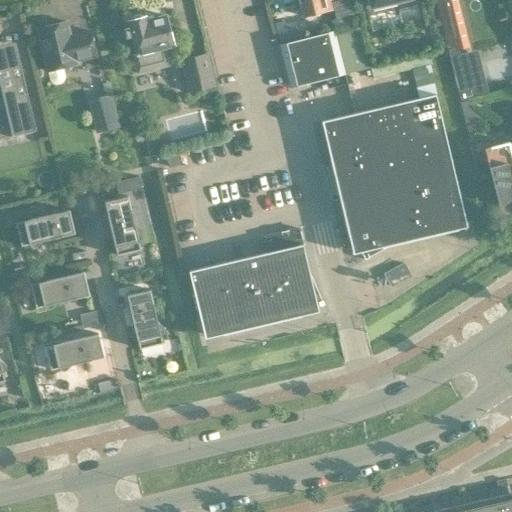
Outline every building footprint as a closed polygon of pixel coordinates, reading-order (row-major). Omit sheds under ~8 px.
[(298,0),(302,17),(331,9),(328,0),(298,0)] [(468,46),(456,0),(443,0),(455,49),(468,46)] [(297,38),(291,13),(273,17),(280,42),(297,38)] [(173,46),(165,16),(146,21),(145,17),(143,18),(139,15),(133,17),(130,21),(128,22),(136,54),(133,55),(137,74),(168,66),(164,49),(173,46)] [(37,29),(47,71),(76,65),(75,62),(96,57),(90,31),(70,36),(66,22),(37,29)] [(344,75),(333,31),(280,45),(279,45),(294,88),(344,75)] [(36,131),(19,62),(15,42),(0,45),(0,110),(5,109),(9,124),(0,125),(0,138),(12,136),(36,131)] [(483,95),(475,63),(459,67),(455,49),(449,51),(453,68),(461,100),(483,95)] [(189,93),(214,86),(207,55),(181,62),(189,93)] [(110,83),(102,85),(105,98),(110,97),(113,96),(110,83)] [(321,121),(344,218),(347,232),(352,254),(360,252),(364,260),(396,244),(466,227),(435,94),(353,114),(321,121)] [(117,126),(110,97),(105,98),(90,102),(97,131),(117,126)] [(471,101),(461,103),(463,114),(474,111),(471,101)] [(143,136),(149,156),(163,152),(158,133),(143,136)] [(511,155),(509,142),(484,148),(499,207),(500,206),(499,201),(511,198),(510,184),(511,182),(511,155)] [(179,165),(176,151),(164,154),(168,168),(179,165)] [(138,177),(116,182),(119,194),(141,189),(138,177)] [(104,202),(116,255),(140,250),(138,242),(139,241),(140,241),(141,239),(142,238),(142,237),(142,236),(141,235),(141,234),(135,228),(127,196),(104,202)] [(15,223),(21,246),(29,244),(29,245),(30,246),(31,247),(32,248),(33,248),(34,248),(36,247),(37,247),(43,241),(74,234),(69,210),(15,223)] [(323,304),(309,271),(299,228),(299,227),(263,235),(263,236),(267,253),(188,271),(204,338),(319,312),(317,306),(323,304)] [(390,281),(411,274),(407,262),(386,269),(390,281)] [(28,266),(14,269),(16,279),(31,275),(28,266)] [(30,285),(36,308),(44,306),(44,307),(45,308),(45,309),(46,309),(47,310),(48,310),(50,310),(51,309),(57,303),(89,296),(83,272),(30,285)] [(126,295),(139,349),(162,343),(160,335),(162,334),(163,334),(163,333),(164,332),(164,331),(164,330),(164,329),(163,328),(163,327),(157,322),(149,290),(126,295)] [(99,310),(80,315),(83,328),(103,324),(99,310)] [(45,346),(50,370),(58,368),(59,369),(60,371),(61,371),(62,372),(64,372),(65,371),(66,371),(72,365),(104,357),(98,334),(45,346)] [(115,379),(98,383),(99,392),(117,388),(115,379)] [(413,509),(413,511),(511,511),(511,492),(509,493),(507,487),(488,491),(489,498),(471,502),(470,495),(450,500),(452,507),(434,511),(432,504),(413,509)]
